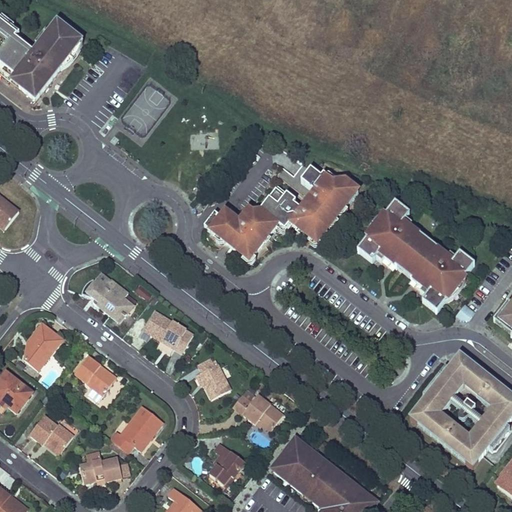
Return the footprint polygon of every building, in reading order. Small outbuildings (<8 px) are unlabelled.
[(40,99),(83,44),(57,23),(33,54),(15,40),(19,35),(0,19),(0,68),(15,80),(18,76),(21,79),(19,83),(40,99)] [(0,76),(36,105),(40,99),(19,83),(21,79),(18,76),(15,80),(0,68),(0,76)] [(218,149),(218,143),(212,143),(212,134),(201,134),(191,134),(191,149),(218,149)] [(244,224),(242,227),(239,225),(228,216),(225,214),(221,220),(215,215),(204,229),(216,238),(224,245),(227,242),(232,246),(231,247),(240,254),(238,256),(243,260),(246,262),(252,261),(253,259),(264,245),(262,243),(265,238),(268,240),(276,230),(278,228),(281,230),(287,230),(290,226),(293,228),(298,232),(299,231),(304,235),(303,236),(311,243),(313,244),(319,243),(321,241),(327,233),(325,231),(327,228),(333,220),(336,216),(345,205),(347,207),(358,194),(344,183),(340,189),(336,187),(324,177),(323,177),(321,180),(311,172),(301,184),(315,195),(310,200),(312,202),(309,206),(306,206),(301,212),(294,207),(296,204),(287,197),(285,200),(276,193),(260,214),(257,217),(254,214),(250,211),(241,222),(244,224)] [(329,176),(324,177),(336,187),(339,184),(329,176)] [(202,202),(206,196),(196,189),(192,194),(202,202)] [(276,193),(285,200),(287,197),(278,190),(276,193)] [(0,197),(0,232),(3,235),(20,214),(0,197)] [(339,218),(344,218),(348,212),(345,210),(347,207),(345,205),(336,216),(339,218)] [(395,205),(389,212),(387,214),(376,229),(365,244),(363,246),(358,253),(372,264),(376,260),(382,264),(384,261),(391,266),(395,262),(398,265),(395,269),(412,282),(415,278),(419,281),(416,285),(423,290),(420,294),(426,299),(422,303),(437,315),(442,308),(444,305),(467,276),(469,274),(474,267),(467,261),(459,255),(456,260),(450,255),(447,259),(440,253),(437,258),(425,248),(413,239),(416,235),(409,229),(412,226),(406,221),(410,217),(402,211),(395,205)] [(228,216),(239,225),(241,222),(230,213),(228,216)] [(376,229),(387,214),(384,216),(382,217),(380,218),(378,220),(376,222),(374,223),(372,226),(371,227),(370,229),(369,232),(368,234),(367,236),(366,239),(365,241),(365,244),(376,229)] [(336,222),(333,220),(327,228),(330,230),(335,230),(339,224),(336,222)] [(293,228),(290,226),(287,230),(281,230),(278,228),(276,230),(283,236),(288,235),(293,228)] [(425,248),(428,244),(416,235),(413,239),(425,248)] [(314,250),(319,249),(324,244),(321,241),(319,243),(313,244),(311,243),(309,245),(314,250)] [(440,253),(428,244),(425,248),(437,258),(440,253)] [(229,249),(238,256),(240,254),(231,247),(229,249)] [(256,261),(253,259),(252,261),(246,262),(243,260),(241,263),(247,267),(252,266),(256,261)] [(395,269),(398,265),(395,262),(391,266),(384,261),(382,264),(392,272),(395,269)] [(124,301),(128,295),(120,289),(119,290),(118,289),(117,287),(115,285),(113,284),(110,283),(101,276),(95,283),(94,281),(92,282),(90,283),(89,284),(87,286),(86,287),(85,289),(83,291),(83,294),(82,296),(91,300),(92,299),(94,301),(93,303),(95,306),(96,307),(98,307),(100,305),(106,310),(104,313),(117,324),(126,313),(129,315),(133,308),(124,301)] [(467,276),(444,305),(446,304),(449,303),(451,302),(453,300),(455,299),(457,297),(458,295),(459,294),(461,291),(463,289),(464,287),(465,285),(466,282),(466,280),(467,276)] [(420,294),(423,290),(416,285),(419,281),(415,278),(412,282),(410,286),(420,294)] [(148,303),(152,294),(138,287),(134,296),(148,303)] [(511,304),(510,307),(498,323),(511,333),(511,304)] [(104,313),(106,310),(100,305),(98,307),(96,307),(95,306),(104,313)] [(511,340),(511,333),(498,323),(510,307),(507,305),(493,323),(511,338),(510,339),(511,340)] [(468,325),(474,313),(462,307),(456,319),(468,325)] [(129,315),(126,313),(117,324),(120,326),(129,315)] [(164,319),(152,338),(182,356),(193,337),(164,319)] [(45,354),(57,338),(42,326),(29,343),(34,347),(25,358),(24,362),(38,373),(50,358),(45,354)] [(45,354),(50,358),(63,342),(57,338),(45,354)] [(34,347),(29,343),(27,345),(25,358),(34,347)] [(462,382),(471,372),(474,369),(464,361),(460,357),(449,371),(462,382)] [(103,398),(116,380),(103,370),(102,373),(99,370),(100,368),(88,359),(75,376),(93,390),(88,397),(97,404),(102,397),(103,398)] [(211,402),(231,392),(218,366),(215,368),(211,361),(198,368),(201,375),(198,376),(204,387),(211,402)] [(422,397),(426,400),(449,371),(445,369),(422,397)] [(511,404),(511,399),(474,369),(471,372),(511,404)] [(506,428),(511,420),(511,404),(471,372),(462,382),(449,371),(426,400),(410,421),(417,426),(420,423),(468,461),(465,465),(473,471),(489,450),(506,428)] [(17,416),(33,395),(8,376),(2,383),(0,382),(0,402),(2,405),(1,407),(6,411),(7,409),(17,416)] [(201,389),(204,387),(198,376),(195,378),(201,389)] [(247,391),(242,397),(252,405),(257,398),(247,391)] [(258,397),(257,398),(252,405),(242,397),(233,409),(255,426),(258,424),(262,427),(270,434),(283,417),(258,397)] [(141,453),(163,425),(142,409),(121,437),(117,434),(111,442),(127,455),(133,448),(141,453)] [(58,427),(57,428),(44,419),(30,437),(43,447),(45,446),(47,442),(62,453),(73,438),(58,427)] [(465,465),(468,461),(420,423),(417,426),(465,465)] [(510,431),(506,428),(489,450),(492,453),(510,431)] [(295,441),(283,457),(285,459),(277,470),(304,491),(302,494),(314,503),(316,501),(322,506),(323,511),(328,510),(328,511),(366,511),(374,503),(363,494),(361,496),(351,488),(353,486),(341,476),(339,479),(328,470),(330,468),(318,459),(316,461),(305,452),(307,450),(295,441)] [(59,457),(62,453),(47,442),(45,446),(59,457)] [(234,480),(245,465),(220,446),(215,453),(223,460),(226,462),(221,470),(217,467),(210,477),(224,488),(231,479),(234,480)] [(226,462),(223,460),(217,467),(221,470),(226,462)] [(89,465),(80,467),(84,485),(96,483),(97,482),(96,478),(103,476),(105,484),(122,480),(119,467),(118,461),(102,464),(102,462),(89,465)] [(127,465),(119,467),(122,480),(130,478),(127,465)] [(511,468),(497,487),(511,499),(511,468)] [(105,484),(103,476),(96,478),(97,482),(96,483),(97,486),(105,484)] [(234,480),(231,479),(224,488),(226,490),(234,480)] [(0,486),(0,489),(10,498),(12,495),(0,486)] [(0,489),(0,511),(23,511),(9,500),(10,498),(0,489)] [(174,511),(171,509),(168,511),(201,511),(175,491),(168,498),(175,504),(179,507),(174,511)] [(23,511),(28,511),(10,498),(9,500),(23,511)]
